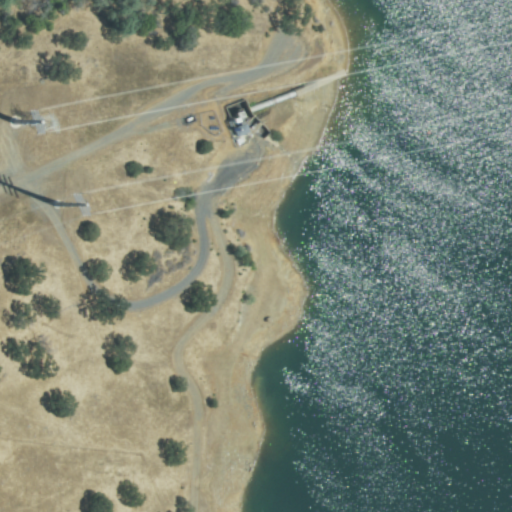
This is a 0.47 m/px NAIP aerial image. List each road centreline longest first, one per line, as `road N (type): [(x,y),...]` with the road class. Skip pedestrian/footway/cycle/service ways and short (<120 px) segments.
road 1 (track): [(241,153),(214,194),(194,280),(146,304),(106,292),(44,193),(0,188)]
road 2 (track): [(200,511),(193,391),(178,352),(229,275),(213,224),(214,194)]
